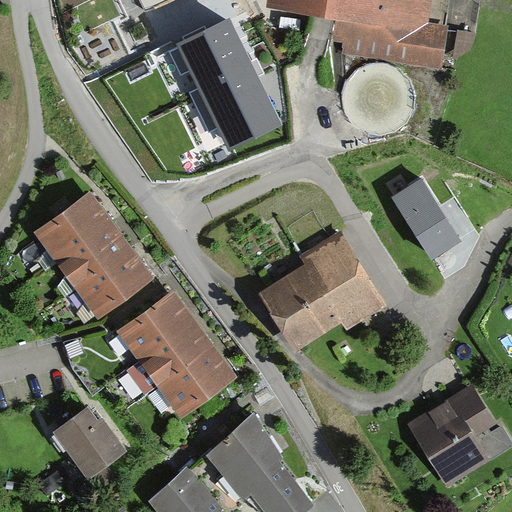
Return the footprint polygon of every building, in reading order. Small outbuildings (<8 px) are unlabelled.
[(202,0),(61,0),(72,62),(209,40),(202,0)] [(426,0),(270,0),(270,5),(335,16),(330,48),(441,67),(447,31),(422,27),(426,0)] [(464,0),(463,10),(475,12),(473,24),(479,25),(482,0),(464,0)] [(357,224),(305,254),(310,262),(267,287),(299,340),(343,314),(346,319),(469,246),(421,165),(348,209),(357,224)] [(90,193),(41,228),(60,254),(109,219),(90,193)] [(109,219),(60,254),(79,280),(128,245),(109,219)] [(128,245),(79,280),(98,306),(147,272),(128,245)] [(174,292),(125,327),(143,353),(192,318),(174,292)] [(192,318),(143,353),(162,378),(210,344),(192,318)] [(210,344),(162,378),(180,404),(229,369),(210,344)] [(474,383),(412,421),(452,485),(494,459),(478,433),(497,421),(474,383)] [(96,405),(59,432),(91,476),(128,449),(96,405)] [(289,457),(255,418),(214,452),(246,489),(252,484),(275,511),(311,511),(320,505),(283,462),(289,457)] [(224,511),(191,468),(154,495),(166,511),(224,511)]
